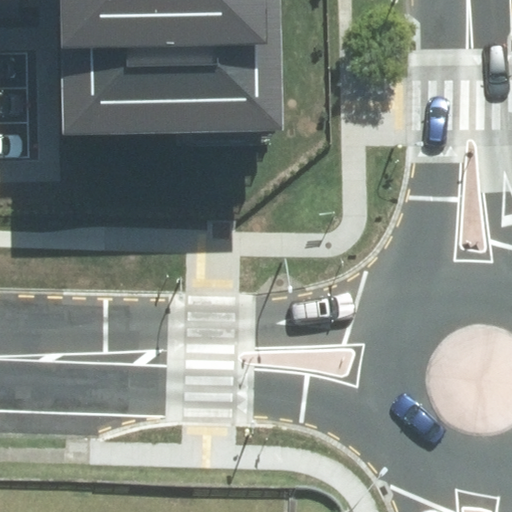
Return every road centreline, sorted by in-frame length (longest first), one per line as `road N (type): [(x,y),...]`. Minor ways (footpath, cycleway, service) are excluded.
road 1 (residential): [(0,348),(406,319)]
road 2 (residential): [(395,419),(0,362)]
road 3 (secondary): [(422,305),(464,0)]
road 4 (secondary): [(467,0),(511,206)]
